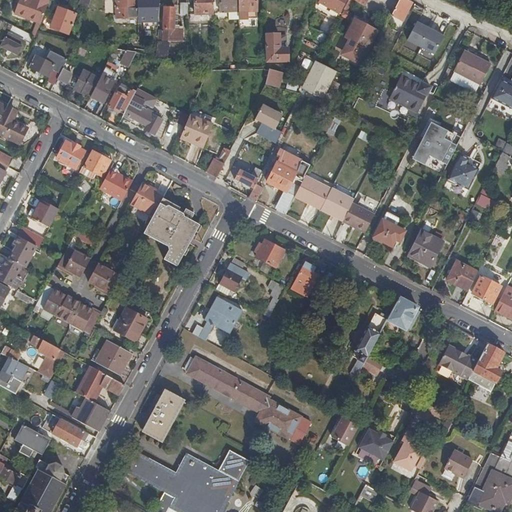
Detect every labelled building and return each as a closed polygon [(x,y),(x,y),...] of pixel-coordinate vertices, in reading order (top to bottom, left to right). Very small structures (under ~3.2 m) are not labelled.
[(41,24),(50,0),(20,0),(15,14),(41,24)] [(137,20),(137,0),(102,0),(103,13),(115,13),(116,20),(137,20)] [(158,23),(159,18),(159,0),(137,0),(137,20),(137,23),(158,23)] [(214,14),(213,0),(194,0),(195,14),(214,14)] [(239,12),(238,0),(219,0),(220,11),(239,12)] [(257,0),(238,0),(239,12),(257,12),(257,0)] [(341,17),(349,0),(322,0),(319,6),(341,17)] [(413,3),(407,0),(399,0),(392,15),(404,21),(413,3)] [(70,34),(76,15),(58,8),(51,27),(70,34)] [(175,31),(175,9),(164,8),(162,40),(182,41),(183,32),(175,31)] [(350,21),(352,16),(346,12),(343,17),(350,21)] [(378,31),(354,19),(344,38),(349,41),(341,56),(360,65),(378,31)] [(443,37),(417,23),(408,41),(434,54),(443,37)] [(8,31),(5,38),(22,46),(26,39),(8,31)] [(267,46),(265,46),(265,54),(267,54),(267,61),(287,61),(287,49),(279,49),(279,36),(267,36),(267,46)] [(287,36),(279,36),(279,49),(287,49),(287,36)] [(18,55),(22,46),(5,38),(1,46),(18,55)] [(482,85),(492,65),(465,51),(455,72),(462,75),(475,82),(482,85)] [(47,81),(54,86),(57,81),(64,69),(69,59),(56,53),(50,63),(34,55),(29,66),(49,77),(47,81)] [(322,97),(336,71),(319,62),(316,61),(303,87),(322,97)] [(72,73),(64,69),(57,81),(66,85),(72,73)] [(275,88),(277,89),(281,73),(270,70),(270,71),(265,70),(265,73),(270,75),(266,86),(275,88)] [(75,90),(90,97),(99,79),(85,71),(75,90)] [(103,72),(99,79),(114,86),(117,79),(103,72)] [(475,82),(462,75),(459,82),(472,89),(475,82)] [(418,114),(431,88),(420,83),(419,85),(401,77),(389,99),(418,114)] [(511,82),(502,77),(492,98),(511,107),(511,82)] [(99,79),(90,97),(104,104),(114,86),(99,79)] [(296,83),(286,81),(284,89),(295,90),(296,83)] [(121,82),(109,107),(119,112),(121,109),(125,111),(131,99),(121,93),(126,85),(121,82)] [(272,95),(275,88),(266,86),(262,93),(272,95)] [(125,111),(123,114),(146,126),(145,129),(155,134),(162,119),(152,114),(153,112),(148,110),(154,97),(136,89),(131,99),(125,111)] [(277,129),(284,115),(264,105),(257,119),(277,129)] [(0,119),(0,136),(20,145),(27,128),(18,124),(12,122),(16,114),(5,110),(0,119)] [(12,122),(18,124),(21,116),(16,114),(12,122)] [(190,114),(179,137),(190,142),(191,140),(203,146),(213,124),(190,114)] [(440,125),(430,120),(421,138),(423,139),(413,160),(425,166),(430,157),(446,165),(459,139),(438,128),(440,125)] [(77,169),(87,152),(82,149),(82,147),(74,142),(73,144),(68,141),(58,159),(77,169)] [(504,151),(502,154),(511,159),(511,155),(511,147),(507,145),(504,151)] [(225,163),(232,150),(228,147),(221,160),(225,163)] [(112,160),(95,150),(86,166),(85,166),(82,170),(95,178),(97,173),(103,176),(112,160)] [(277,209),(286,213),(294,198),(305,177),(311,166),(280,151),(272,159),(271,162),(276,164),(267,181),(284,190),(276,206),(277,209)] [(0,162),(10,167),(13,160),(0,153),(0,162)] [(508,164),(511,159),(502,154),(494,170),(505,175),(510,165),(508,164)] [(473,192),(483,171),(474,166),(476,162),(463,155),(451,180),(473,192)] [(210,172),(218,177),(225,163),(221,160),(217,159),(210,172)] [(0,162),(0,185),(10,167),(0,162)] [(236,178),(254,188),(257,182),(259,178),(254,175),(241,168),(236,178)] [(259,178),(263,170),(258,168),(254,175),(259,178)] [(134,181),(111,169),(102,187),(124,200),(134,181)] [(305,177),(294,198),(307,204),(308,202),(321,209),(331,190),(321,185),(305,177)] [(331,190),(331,189),(333,186),(324,180),(321,185),(331,190)] [(144,182),(132,204),(156,217),(164,203),(165,200),(166,198),(158,194),(148,189),(150,185),(144,182)] [(250,197),(257,200),(264,186),(260,183),(257,182),(254,188),(250,197)] [(148,189),(158,194),(159,190),(150,185),(148,189)] [(321,209),(320,211),(330,217),(331,214),(344,221),(352,205),(354,201),(331,189),(331,190),(321,209)] [(483,193),(479,202),(499,212),(503,204),(483,193)] [(177,217),(198,228),(200,223),(194,219),(197,213),(189,209),(186,215),(181,212),(183,209),(165,200),(164,203),(179,211),(177,217)] [(50,230),(60,211),(42,202),(32,220),(50,230)] [(156,217),(147,233),(173,247),(166,259),(180,266),(198,232),(196,230),(198,228),(177,217),(179,211),(164,203),(156,217)] [(352,226),(366,233),(374,216),(352,205),(344,221),(343,223),(352,228),(352,226)] [(388,212),(384,221),(395,227),(400,218),(388,212)] [(400,246),(407,233),(395,227),(384,221),(375,238),(393,248),(396,244),(400,246)] [(23,228),(18,237),(19,238),(37,248),(40,249),(44,240),(23,228)] [(421,232),(410,257),(422,263),(430,268),(443,243),(421,232)] [(8,259),(0,272),(0,280),(11,286),(17,275),(22,267),(25,268),(37,248),(19,238),(15,246),(17,247),(10,259),(8,259)] [(276,267),(285,249),(263,238),(257,250),(260,252),(257,257),(276,267)] [(69,246),(61,260),(58,266),(72,274),(73,271),(83,276),(92,259),(69,246)] [(134,256),(129,253),(124,262),(129,265),(134,256)] [(233,263),(243,268),(245,263),(236,257),(233,263)] [(422,263),(410,257),(408,260),(420,267),(422,263)] [(232,262),(222,283),(233,289),(236,291),(244,276),(247,277),(250,272),(243,268),(233,263),(232,262)] [(112,296),(114,292),(123,275),(100,263),(91,281),(99,286),(98,288),(112,296)] [(448,281),(469,293),(479,274),(457,263),(448,281)] [(316,295),(324,280),(309,272),(312,267),(307,264),(296,284),(316,295)] [(17,275),(11,286),(17,290),(23,279),(17,275)] [(492,308),(503,288),(483,278),(474,295),(483,300),(481,303),(492,308)] [(276,292),(264,315),(269,317),(285,286),(273,280),(269,287),(276,292)] [(0,308),(1,309),(13,290),(0,282),(0,308)] [(91,334),(96,325),(103,313),(49,283),(39,301),(37,304),(91,334)] [(222,283),(218,290),(229,296),(233,289),(222,283)] [(504,295),(497,311),(511,318),(511,287),(509,286),(504,295)] [(33,298),(20,291),(17,296),(30,303),(33,298)] [(406,330),(419,307),(401,298),(400,299),(389,320),(401,327),(406,330)] [(197,325),(193,333),(207,341),(215,326),(231,335),(244,312),(219,299),(207,322),(209,322),(205,329),(197,325)] [(137,341),(149,318),(129,308),(117,330),(137,341)] [(369,359),(373,350),(385,329),(388,323),(382,320),(383,317),(376,314),(353,356),(360,360),(352,374),(358,377),(364,366),(369,359)] [(397,335),(401,327),(389,320),(388,323),(385,329),(397,335)] [(280,337),(286,340),(289,336),(283,332),(280,337)] [(61,350),(34,335),(31,342),(41,348),(40,350),(48,355),(38,372),(52,379),(66,353),(61,350)] [(121,375),(133,353),(110,341),(104,351),(98,362),(121,375)] [(441,362),(470,377),(480,358),(451,343),(441,362)] [(496,368),(504,352),(487,343),(480,358),(470,377),(492,388),(502,371),(496,368)] [(2,353),(9,357),(18,361),(22,354),(6,345),(2,353)] [(93,359),(98,362),(104,351),(99,348),(93,359)] [(9,357),(0,374),(0,377),(8,383),(9,383),(13,386),(17,378),(21,380),(28,367),(18,361),(9,357)] [(301,446),(313,424),(269,401),(270,399),(196,359),(195,360),(191,358),(185,370),(189,372),(188,373),(261,414),(257,422),(301,446)] [(384,367),(369,359),(364,366),(380,375),(384,367)] [(79,394),(93,367),(91,366),(77,392),(79,394)] [(120,396),(126,385),(93,367),(79,394),(88,399),(88,398),(93,400),(101,386),(104,387),(120,396)] [(358,377),(352,374),(349,380),(355,384),(358,377)] [(96,402),(104,387),(101,386),(93,400),(96,402)] [(166,389),(153,413),(172,424),(186,400),(166,389)] [(100,432),(112,410),(96,402),(93,400),(88,398),(88,399),(77,419),(100,432)] [(72,412),(52,401),(50,405),(61,410),(70,415),(72,412)] [(334,410),(339,413),(342,407),(337,404),(334,410)] [(53,424),(57,416),(44,409),(40,417),(53,424)] [(172,424),(153,413),(143,431),(163,441),(172,424)] [(351,446),(361,426),(345,417),(334,437),(351,446)] [(94,443),(97,437),(62,419),(54,434),(79,446),(83,438),(94,443)] [(492,450),(511,459),(511,430),(504,426),(494,447),(492,450)] [(40,456),(47,441),(20,427),(13,442),(21,446),(18,453),(28,458),(31,451),(40,456)] [(385,461),(395,442),(387,438),(388,435),(380,431),(379,434),(370,429),(360,448),(385,461)] [(412,469),(423,449),(416,445),(420,437),(406,430),(401,440),(404,442),(395,460),(412,469)] [(228,450),(217,469),(237,480),(248,461),(228,450)] [(474,489),(507,504),(511,493),(511,459),(492,450),(474,489)] [(161,489),(148,511),(223,511),(240,481),(237,480),(217,469),(187,453),(176,472),(138,451),(127,471),(161,489)] [(444,469),(459,477),(463,469),(467,472),(473,461),(454,451),(444,469)] [(22,511),(52,511),(72,477),(65,474),(64,466),(56,462),(50,465),(40,460),(35,468),(40,470),(18,510),(22,511)] [(5,465),(0,462),(0,476),(13,484),(6,497),(15,502),(22,488),(23,489),(28,481),(3,468),(5,465)] [(430,488),(415,480),(411,488),(419,492),(410,510),(414,511),(431,511),(437,501),(427,496),(430,488)] [(251,494),(259,499),(264,491),(256,486),(251,494)] [(367,486),(362,495),(373,502),(379,492),(367,486)] [(474,489),(467,504),(479,510),(480,507),(490,511),(498,511),(503,504),(507,506),(507,504),(474,489)] [(258,502),(255,507),(264,511),(267,507),(258,502)]
